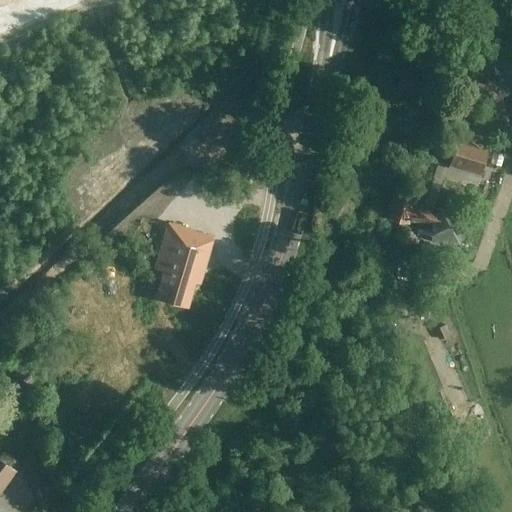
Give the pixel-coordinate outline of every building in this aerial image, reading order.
[(440,103),(433,114),(456,131),(464,120),(440,103)] [(456,140),(449,164),(480,173),(487,149),(456,140)] [(395,185),(386,217),(407,224),(408,219),(431,225),(433,226),(431,233),(432,233),(430,240),(454,247),(456,240),(457,240),(464,215),(439,207),(438,211),(413,203),(416,191),(395,185)] [(155,269),(165,272),(157,297),(186,306),(193,281),(198,283),(212,238),(169,225),(155,269)] [(0,460),(0,488),(13,470),(0,460)]
